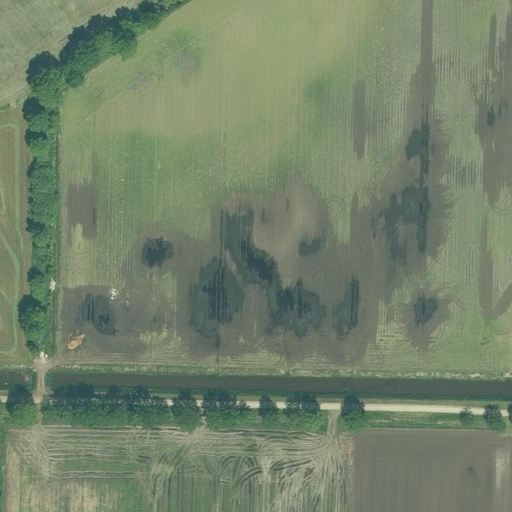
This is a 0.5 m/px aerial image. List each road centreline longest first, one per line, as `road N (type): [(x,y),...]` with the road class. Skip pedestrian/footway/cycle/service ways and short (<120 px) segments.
road 1 (unclassified): [(0,398),(511,414)]
road 2 (track): [(172,0),(57,80),(44,98),(40,399)]
